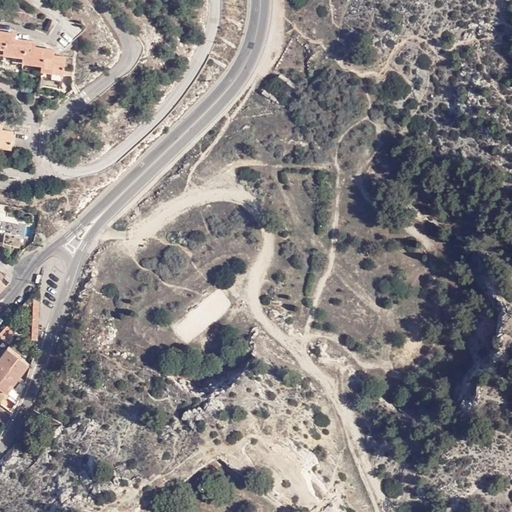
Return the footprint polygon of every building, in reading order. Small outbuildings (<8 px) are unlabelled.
[(7,31),(5,46),(4,51),(24,54),(26,39),(16,37),(17,32),(7,31)] [(26,39),(24,54),(23,59),(43,62),(45,47),(35,45),(36,40),(26,39)] [(45,47),(43,62),(42,67),(63,70),(65,55),(54,54),(55,49),(45,47)] [(0,123),(0,144),(11,146),(13,131),(2,129),(2,124),(0,123)] [(0,272),(0,290),(1,291),(9,282),(0,272)] [(0,345),(2,344),(4,341),(7,344),(15,336),(17,338),(22,333),(9,321),(0,330),(0,345)] [(28,363),(7,347),(0,355),(0,388),(5,392),(4,394),(16,404),(17,402),(21,394),(15,389),(11,385),(28,363)] [(21,394),(24,386),(20,382),(15,389),(21,394)] [(0,422),(5,427),(9,419),(0,411),(0,422)]
